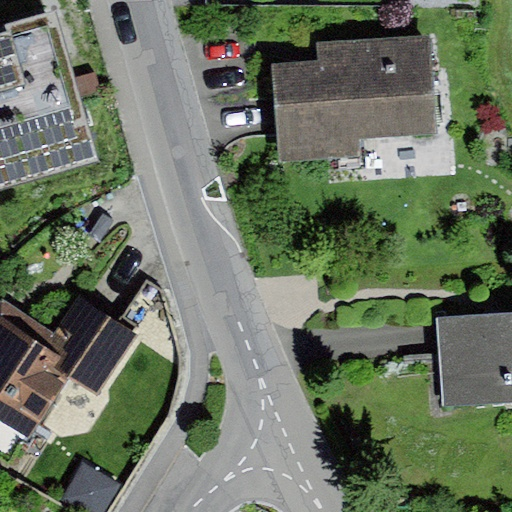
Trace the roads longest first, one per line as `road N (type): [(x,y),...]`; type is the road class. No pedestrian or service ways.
road 1 (tertiary): [(138,0),(240,323),(295,446)]
road 2 (residential): [(192,511),(295,446)]
